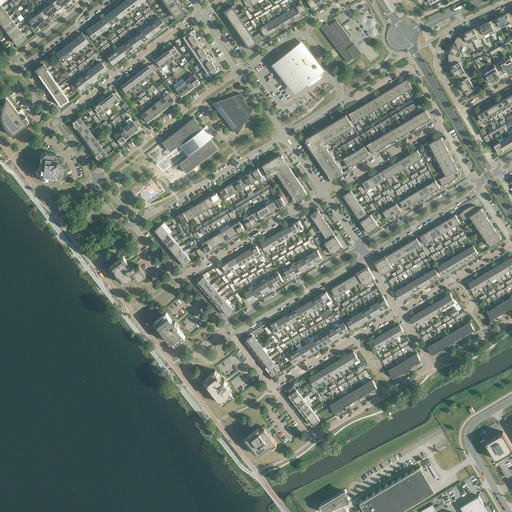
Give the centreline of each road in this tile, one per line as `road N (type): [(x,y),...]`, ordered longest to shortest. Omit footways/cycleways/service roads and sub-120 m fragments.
road 1 (residential): [(511,81),(460,112),(435,58),(451,28),(509,0)]
road 2 (residential): [(95,177),(239,66)]
road 3 (residential): [(55,123),(199,13)]
road 4 (residential): [(283,135),(132,225)]
road 5 (residential): [(177,280),(323,193)]
road 6 (residential): [(360,246),(222,330)]
road 7 (residential): [(232,335),(366,255)]
road 8 (residential): [(270,386),(398,311)]
road 9 (unclassified): [(508,511),(468,438),(474,424),(511,401)]
road 10 (residential): [(438,124),(411,69),(340,101)]
road 11 (residential): [(313,439),(432,367)]
road 12 (residential): [(323,193),(438,124)]
road 13 (residential): [(398,311),(511,244)]
road 14 (residential): [(366,255),(476,190)]
road 15 (residential): [(468,182),(360,246)]
